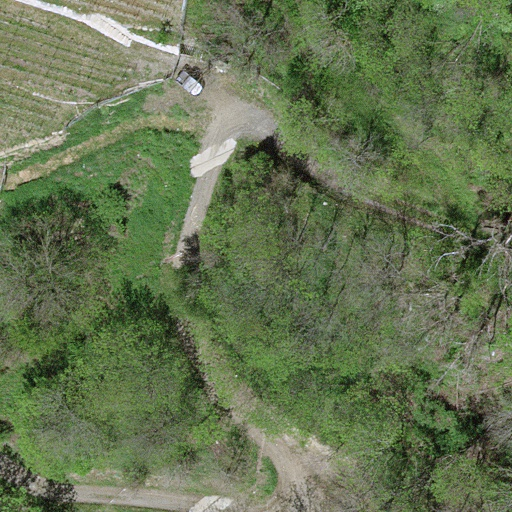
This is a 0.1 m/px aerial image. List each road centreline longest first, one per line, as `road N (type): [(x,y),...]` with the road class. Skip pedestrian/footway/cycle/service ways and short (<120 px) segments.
road 1 (track): [(511,202),(263,124),(206,174),(190,266),(203,371),(287,435),(264,503),(244,511)]
road 2 (track): [(184,511),(75,498),(0,469)]
